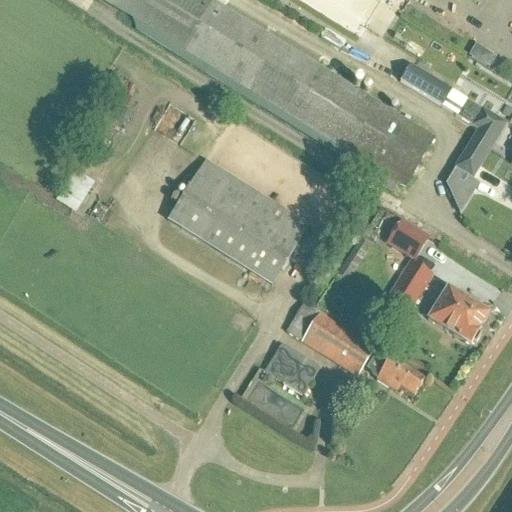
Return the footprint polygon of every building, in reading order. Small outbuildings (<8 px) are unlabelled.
[(94,0),(94,1),(375,175),(369,184),(390,197),(396,188),(404,193),(436,143),(204,0),(94,0)] [(414,0),(440,19),(454,0),(414,0)] [(410,68),(399,85),(440,110),(450,94),(451,93),(410,68)] [(454,119),(478,135),(495,146),(507,128),(465,101),(454,119)] [(471,184),(495,146),(478,135),(454,173),(471,184)] [(299,225),(203,164),(166,223),(272,290),(309,231),(305,228),(311,219),(305,216),(299,225)] [(76,216),(94,186),(74,174),(56,205),(76,216)] [(44,224),(55,204),(34,193),(23,214),(44,224)] [(400,227),(385,250),(414,267),(428,245),(400,227)] [(411,314),(431,280),(409,266),(388,300),(411,314)] [(476,348),(481,341),(479,338),(491,318),(448,291),(427,324),(470,351),(472,348),(476,348)] [(358,381),(375,353),(303,308),(285,335),(358,381)] [(303,400),(314,384),(319,376),(320,373),(318,370),(286,350),(281,349),(264,374),(303,400)] [(413,402),(424,385),(378,355),(367,372),(371,374),(373,380),(377,383),(376,384),(396,397),(400,393),(413,402)]
